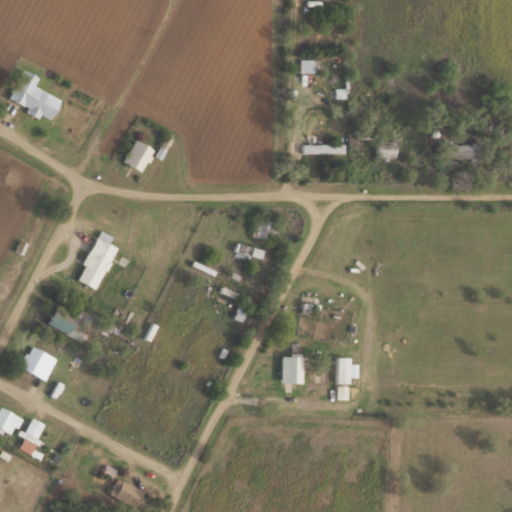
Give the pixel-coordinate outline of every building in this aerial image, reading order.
[(300,71),(313,70),(312,58),(299,59),(300,71)] [(46,121),(58,98),(33,84),(37,77),(22,68),(5,98),(46,121)] [(138,171),(151,149),(133,139),(120,161),(138,171)] [(447,158),(475,158),(475,143),(447,143),(447,158)] [(278,221),(255,216),(250,234),(273,240),(278,221)] [(74,278),(94,287),(114,244),(93,235),(74,278)] [(45,324),(78,337),(88,310),(80,307),(77,315),(52,305),(45,324)] [(245,310),(238,305),(231,314),(238,319),(245,310)] [(19,366),(42,379),(53,358),(30,345),(19,366)] [(278,381),(300,381),(300,353),(278,353),(278,381)] [(334,382),(348,382),(348,355),(334,355),(334,382)] [(19,416),(0,406),(0,428),(10,434),(19,416)] [(15,446),(28,452),(42,423),(30,416),(15,446)] [(110,495),(133,505),(140,489),(117,478),(110,495)]
